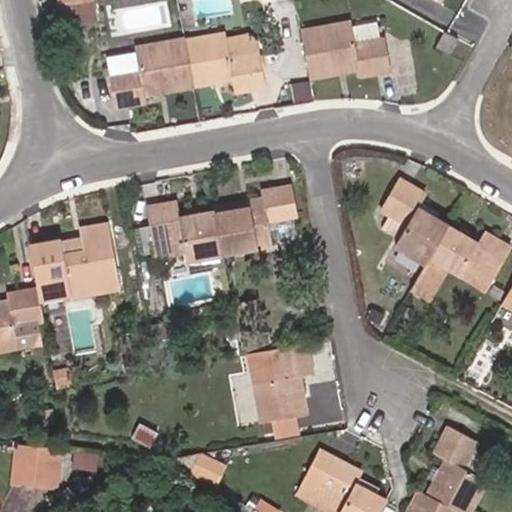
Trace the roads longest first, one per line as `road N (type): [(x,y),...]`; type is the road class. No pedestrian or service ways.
road 1 (residential): [(314,125),(360,371),(385,398)]
road 2 (residential): [(59,164),(314,125)]
road 3 (residential): [(16,0),(59,164)]
road 4 (residential): [(440,137),(511,10)]
road 5 (residential): [(314,125),(385,124),(440,137)]
